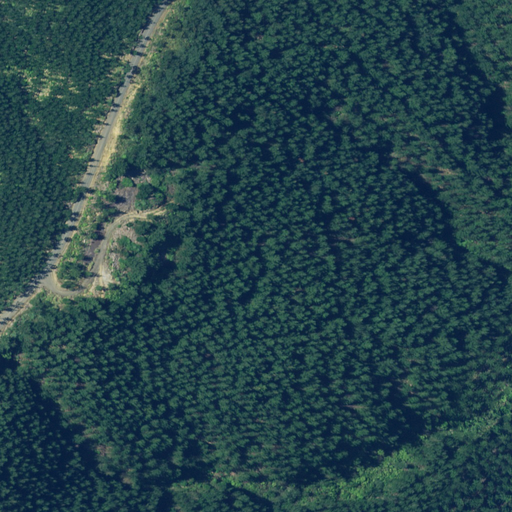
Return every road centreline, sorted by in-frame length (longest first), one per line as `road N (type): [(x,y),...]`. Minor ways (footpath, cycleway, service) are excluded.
road 1 (track): [(171,0),(126,76),(46,269),(0,322)]
road 2 (unclassified): [(46,269),(58,290),(84,286),(121,218),(140,214)]
